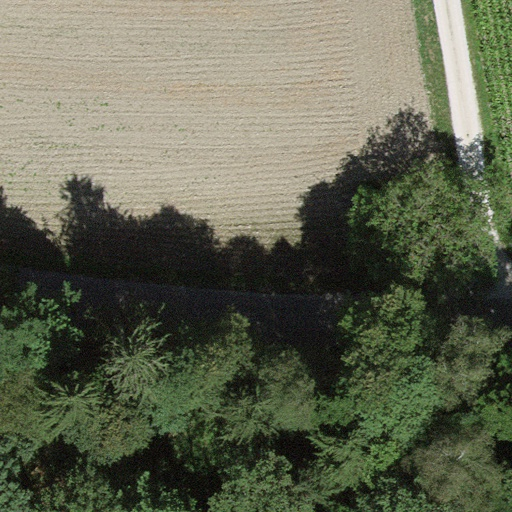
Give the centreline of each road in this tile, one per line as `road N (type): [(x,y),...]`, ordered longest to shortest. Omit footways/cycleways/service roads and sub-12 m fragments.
road 1 (tertiary): [(0,287),(265,325),(511,325)]
road 2 (track): [(441,0),(490,327)]
